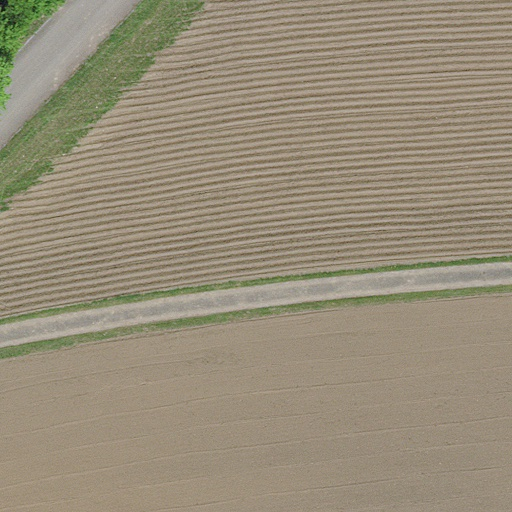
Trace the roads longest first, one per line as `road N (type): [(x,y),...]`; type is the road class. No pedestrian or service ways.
road 1 (track): [(0,342),(199,307),(511,276)]
road 2 (unclassified): [(0,111),(107,0)]
